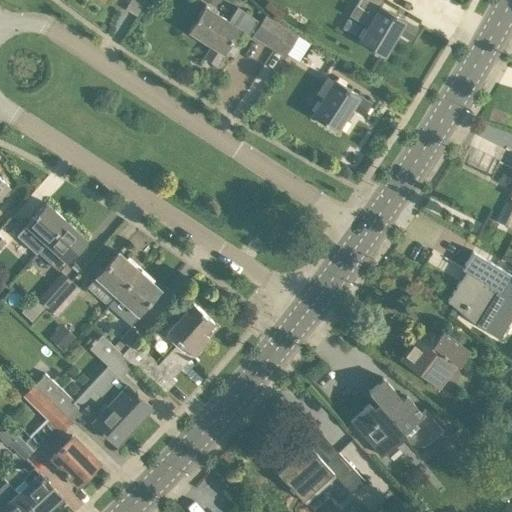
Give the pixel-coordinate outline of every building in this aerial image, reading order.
[(410,41),(417,27),(380,6),(383,1),(380,0),(357,0),(348,16),(366,26),(357,42),(383,57),(397,33),(410,41)] [(215,66),(239,29),(203,5),(187,31),(210,46),(203,58),(215,66)] [(264,16),(252,35),(263,42),(275,23),(264,16)] [(275,23),(263,42),(273,49),(286,29),(275,23)] [(286,29),(273,49),(285,56),(297,36),(286,29)] [(363,116),(371,103),(333,79),(310,114),(336,131),(351,108),(363,116)] [(35,233),(46,243),(65,222),(44,203),(16,236),(25,244),(35,233)] [(511,207),(503,226),(511,230),(511,207)] [(65,222),(46,243),(38,252),(59,271),(86,240),(65,222)] [(107,306),(115,297),(140,269),(127,258),(125,260),(117,253),(86,288),(107,306)] [(465,272),(448,301),(461,313),(474,323),(479,327),(489,327),(496,323),(505,308),(506,300),(501,294),(511,275),(473,253),(463,270),(465,272)] [(107,306),(128,325),(136,315),(158,289),(150,282),(152,280),(140,269),(115,297),(107,306)] [(70,281),(62,273),(37,301),(46,308),(70,281)] [(56,317),(80,290),(70,281),(46,308),(56,317)] [(157,365),(132,343),(140,334),(139,333),(127,346),(121,354),(122,354),(133,364),(163,393),(174,381),(170,378),(191,354),(191,355),(208,337),(205,334),(214,324),(192,304),(166,332),(167,332),(164,336),(174,345),(157,365)] [(62,351),(75,337),(61,324),(48,338),(62,351)] [(139,333),(140,334),(140,333),(131,325),(119,339),(127,346),(139,333)] [(400,359),(439,389),(467,352),(442,331),(437,337),(432,333),(425,333),(420,339),(417,337),(400,359)] [(124,374),(133,364),(122,354),(113,364),(123,373),(124,374)] [(126,383),(125,384),(106,366),(89,384),(93,388),(132,425),(150,406),(126,383)] [(45,374),(34,385),(67,417),(76,407),(78,405),(77,405),(73,401),(45,374)] [(351,422),(381,456),(403,437),(408,443),(411,445),(414,447),(421,447),(425,446),(429,444),(433,441),(443,431),(425,410),(421,414),(407,397),(402,400),(383,378),(368,391),(374,398),(363,408),(365,410),(351,422)] [(68,436),(61,429),(70,420),(67,417),(34,385),(23,397),(46,420),(24,442),(32,451),(38,444),(77,482),(98,462),(70,434),(68,436)] [(93,388),(77,405),(78,405),(76,407),(90,421),(114,444),(132,425),(93,388)] [(9,445),(23,460),(32,451),(24,442),(4,422),(0,425),(0,439),(7,447),(9,445)] [(462,426),(452,436),(462,448),(472,439),(462,426)] [(350,493),(363,481),(338,453),(325,464),(309,446),(291,462),(290,460),(277,472),(302,500),(332,473),(350,493)] [(17,493),(35,511),(45,511),(61,497),(33,466),(20,478),(27,484),(17,493)] [(35,511),(17,493),(6,480),(0,485),(0,511),(35,511)]
